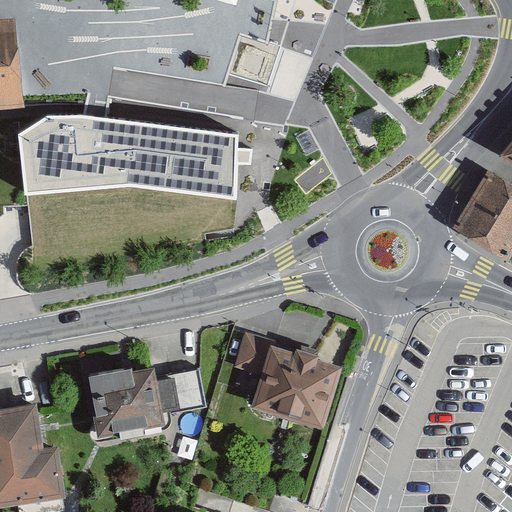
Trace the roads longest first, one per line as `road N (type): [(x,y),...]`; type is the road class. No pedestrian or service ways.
road 1 (tertiary): [(0,338),(226,293)]
road 2 (tertiary): [(392,298),(330,511)]
road 3 (tertiary): [(498,103),(384,202)]
road 4 (tertiary): [(428,223),(498,103)]
road 5 (tertiary): [(343,232),(226,293)]
road 6 (tertiary): [(226,293),(355,286)]
